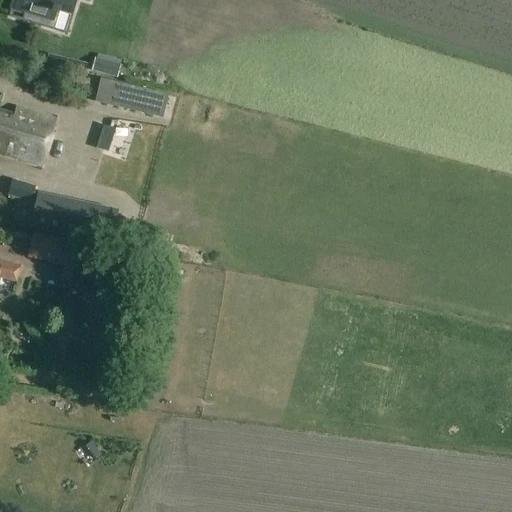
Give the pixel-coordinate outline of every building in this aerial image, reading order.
[(16,0),(14,8),(25,11),(22,21),(49,29),(56,8),(70,12),(73,0),(16,0)] [(117,78),(120,66),(95,59),(92,72),(117,78)] [(148,108),(151,88),(127,85),(126,93),(97,90),(95,101),(148,108)] [(0,111),(0,155),(43,168),(56,121),(14,109),(12,115),(0,111)] [(12,180),(7,196),(30,203),(35,187),(12,180)] [(30,230),(109,246),(116,211),(38,194),(30,230)] [(0,240),(9,243),(11,235),(0,232),(0,240)] [(34,235),(29,258),(76,267),(81,245),(34,235)] [(0,276),(13,280),(16,267),(0,263),(0,276)] [(94,274),(92,284),(107,288),(110,278),(94,274)]
